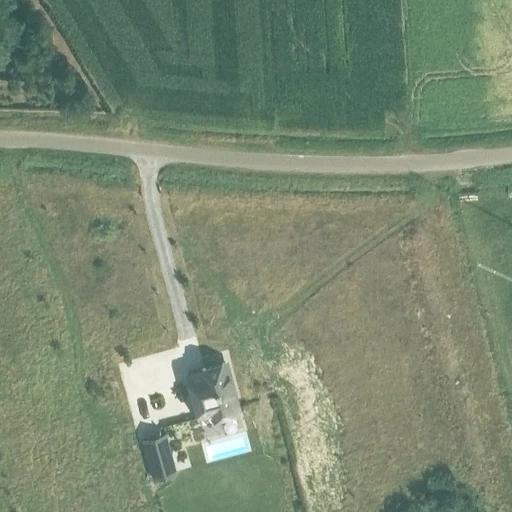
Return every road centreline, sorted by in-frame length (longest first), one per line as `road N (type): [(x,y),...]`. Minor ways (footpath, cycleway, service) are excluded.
road 1 (unclassified): [(511,151),(334,159),(0,137)]
road 2 (unknown): [(124,144),(188,328),(185,354),(161,383)]
